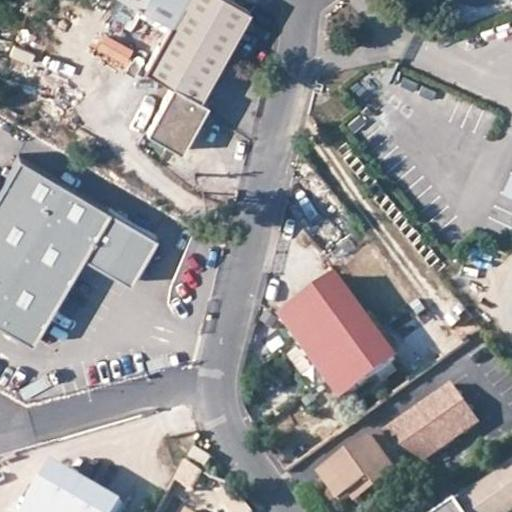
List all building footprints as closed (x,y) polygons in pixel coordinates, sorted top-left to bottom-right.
[(142,0),(140,5),(171,23),(183,0),(142,0)] [(183,0),(171,23),(226,53),(250,9),(233,0),(183,0)] [(201,97),(226,53),(171,23),(145,67),(173,84),(148,130),(182,149),(208,102),(201,97)] [(158,238),(18,155),(0,184),(0,322),(32,341),(83,255),(130,284),(158,238)] [(400,361),(339,278),(284,318),(344,400),(400,361)] [(457,380),(383,435),(409,471),(485,416),(457,380)] [(409,471),(383,435),(325,476),(344,503),(371,484),(377,493),(409,471)] [(212,458),(198,449),(193,458),(207,467),(212,458)] [(123,511),(127,505),(58,466),(31,511),(123,511)] [(511,511),(511,466),(443,511),(511,511)] [(253,511),(234,485),(222,496),(234,511),(253,511)]
